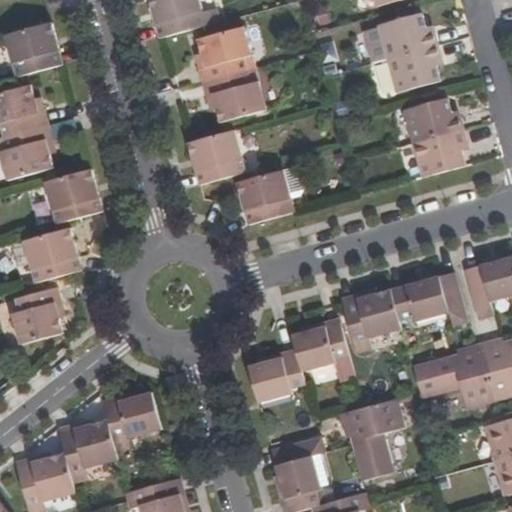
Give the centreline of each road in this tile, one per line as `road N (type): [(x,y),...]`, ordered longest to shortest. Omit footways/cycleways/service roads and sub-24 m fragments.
road 1 (residential): [(228,282),(511,204)]
road 2 (residential): [(106,0),(169,248)]
road 3 (residential): [(142,322),(0,435)]
road 4 (residential): [(242,511),(194,342)]
road 5 (residential): [(480,0),(511,116)]
